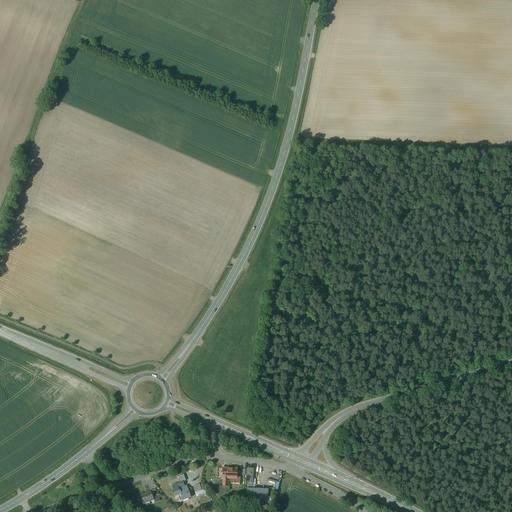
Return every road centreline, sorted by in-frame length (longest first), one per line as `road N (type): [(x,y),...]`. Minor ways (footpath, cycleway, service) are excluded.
road 1 (secondary): [(161,378),(226,287),(262,214),(291,124),(315,0)]
road 2 (secondary): [(511,363),(361,406),(324,429)]
road 3 (secondary): [(0,510),(133,409)]
road 4 (secondary): [(167,404),(300,460)]
road 5 (secondary): [(0,330),(129,386)]
